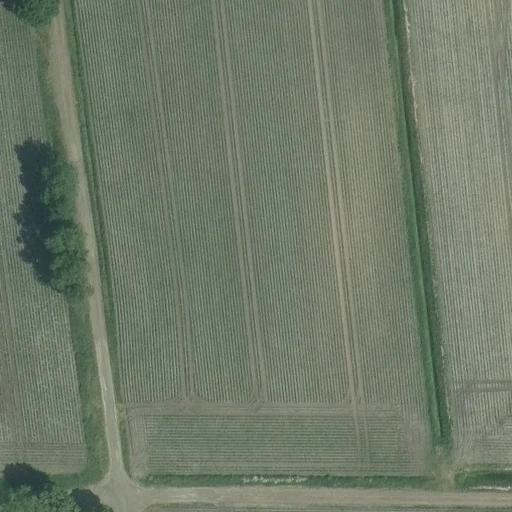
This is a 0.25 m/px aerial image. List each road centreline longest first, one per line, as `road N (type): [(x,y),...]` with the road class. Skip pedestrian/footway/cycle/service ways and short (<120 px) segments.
road 1 (track): [(511,502),(0,492)]
road 2 (track): [(55,0),(101,341)]
road 3 (unclassified): [(124,511),(101,341)]
